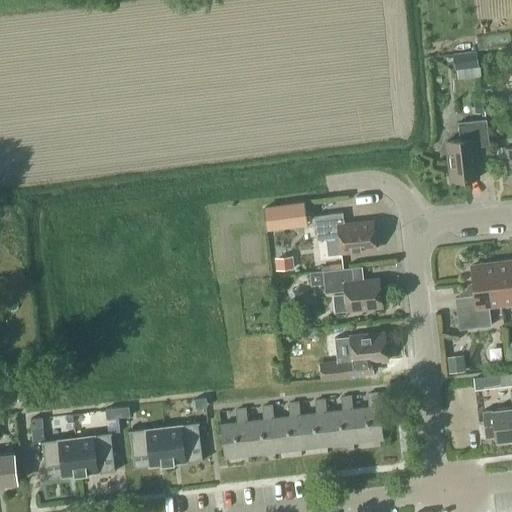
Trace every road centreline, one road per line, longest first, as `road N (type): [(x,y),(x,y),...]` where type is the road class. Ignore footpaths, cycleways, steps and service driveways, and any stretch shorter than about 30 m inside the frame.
road 1 (residential): [(432,492),(410,226)]
road 2 (residential): [(302,511),(432,492)]
